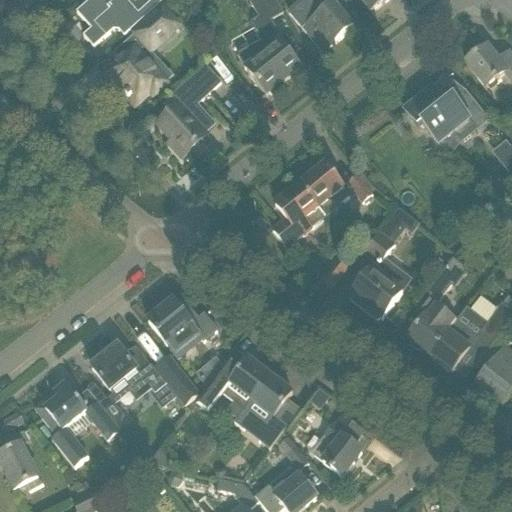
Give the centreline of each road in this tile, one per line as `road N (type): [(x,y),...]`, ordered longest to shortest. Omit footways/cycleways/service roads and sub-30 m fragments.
road 1 (residential): [(161,239),(456,0)]
road 2 (residential): [(438,451),(161,239)]
road 3 (residential): [(161,239),(0,108)]
road 4 (residential): [(0,365),(161,239)]
